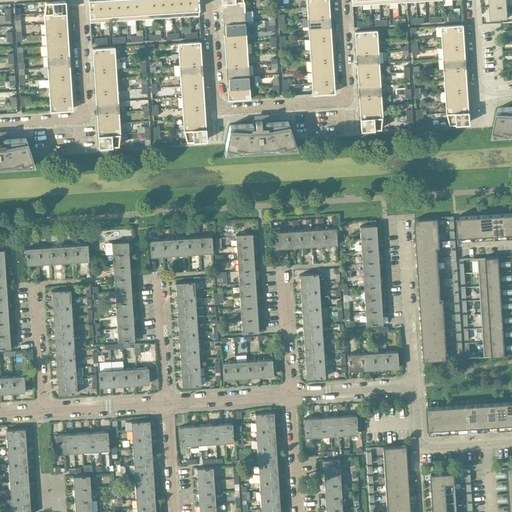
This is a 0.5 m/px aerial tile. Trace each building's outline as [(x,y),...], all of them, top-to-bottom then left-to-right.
[(64,0),(48,1),(45,2),(44,13),(65,11),(64,0)] [(99,22),(97,0),(88,0),(89,22),(99,22)] [(108,21),(106,0),(97,0),(99,22),(108,21)] [(117,21),(115,0),(106,0),(108,21),(117,21)] [(126,20),(124,0),(115,0),(117,21),(126,20)] [(135,19),(133,0),(124,0),(126,20),(135,19)] [(144,19),(142,0),(133,0),(135,19),(144,19)] [(153,18),(151,0),(142,0),(144,19),(153,18)] [(162,18),(160,0),(151,0),(153,18),(162,18)] [(171,17),(170,0),(160,0),(162,18),(171,17)] [(180,17),(179,0),(170,0),(171,17),(180,17)] [(189,16),(188,0),(179,0),(180,17),(189,16)] [(198,15),(197,0),(188,0),(189,16),(198,15)] [(243,0),(221,2),(222,12),(243,11),(243,0)] [(328,6),(306,7),(307,18),(329,16),(328,6)] [(507,6),(489,7),(490,19),(507,18),(507,6)] [(65,11),(44,13),(44,24),(66,22),(65,11)] [(243,11),(222,12),(223,23),(244,22),(243,11)] [(329,16),(307,18),(308,28),(329,27),(329,16)] [(66,22),(44,24),(45,34),(67,33),(66,22)] [(244,22),(223,23),(223,34),(245,32),(244,22)] [(461,24),(440,26),(440,37),(462,35),(461,24)] [(329,27),(308,28),(309,39),(330,38),(329,27)] [(376,30),(354,31),(355,42),(376,41),(376,30)] [(245,32),(223,34),(224,45),(246,43),(245,32)] [(67,33),(45,34),(46,45),(67,44),(67,33)] [(462,35),(440,37),(441,48),(463,46),(462,35)] [(330,38),(309,39),(309,50),(331,49),(330,38)] [(199,41),(178,43),(178,54),(200,52),(199,41)] [(376,41),(355,42),(356,53),(377,52),(376,41)] [(246,43),(224,45),(225,55),(246,54),(246,43)] [(67,44),(46,45),(46,56),(68,54),(67,44)] [(463,46),(441,48),(442,59),(463,57),(463,46)] [(114,47),(92,48),(93,59),(114,58),(114,47)] [(331,49),(309,50),(310,61),(332,59),(331,49)] [(200,52),(178,54),(179,65),(201,63),(200,52)] [(377,52),(356,53),(356,64),(378,63),(377,52)] [(68,54),(46,56),(47,67),(69,65),(68,54)] [(246,54),(225,55),(225,66),(247,65),(246,54)] [(463,57),(442,59),(443,69),(464,68),(463,57)] [(114,58),(93,59),(93,70),(115,69),(114,58)] [(332,59),(310,61),(311,72),(332,70),(332,59)] [(201,63),(179,65),(180,76),(201,74),(201,63)] [(378,63),(356,64),(357,75),(379,74),(378,63)] [(69,65),(47,67),(48,78),(69,76),(69,65)] [(247,65),(225,66),(226,77),(248,76),(247,65)] [(464,68),(443,69),(443,79),(465,78),(464,68)] [(115,69),(93,70),(94,81),(116,80),(115,69)] [(332,70),(311,72),(311,82),(333,81),(332,70)] [(201,74),(180,76),(180,86),(202,85),(201,74)] [(379,74),(357,75),(358,85),(379,83),(379,74)] [(69,76),(48,78),(49,88),(70,87),(69,76)] [(248,76),(226,77),(227,88),(248,87),(248,76)] [(465,78),(443,79),(444,90),(465,89),(465,78)] [(116,80),(94,81),(95,92),(116,91),(116,80)] [(333,81),(311,82),(312,94),(334,92),(333,81)] [(379,83),(358,85),(358,95),(380,94),(379,83)] [(202,85),(180,86),(181,97),(203,96),(202,85)] [(70,87),(49,88),(49,99),(71,98),(70,87)] [(248,87),(227,88),(227,99),(249,98),(248,87)] [(465,89),(444,90),(445,102),(466,100),(465,89)] [(116,91),(95,92),(96,103),(117,101),(116,91)] [(380,94),(358,95),(359,107),(381,106),(380,94)] [(203,96),(181,97),(182,108),(203,107),(203,96)] [(71,98),(49,99),(50,111),(72,109),(71,98)] [(466,100),(445,102),(445,113),(446,114),(467,112),(466,100)] [(117,101),(96,103),(96,114),(118,112),(117,101)] [(381,106),(359,107),(360,119),(381,118),(381,117),(381,106)] [(497,135),(511,134),(511,106),(497,108),(493,127),(493,128),(492,135),(497,135)] [(203,107),(182,108),(183,119),(204,117),(203,107)] [(118,112),(96,114),(97,124),(119,123),(118,112)] [(467,112),(446,114),(448,124),(468,123),(467,112)] [(266,118),(260,116),(260,120),(255,121),(255,129),(254,129),(254,130),(251,130),(252,124),(229,125),(224,152),(229,152),(291,148),(297,148),(288,121),(265,123),(266,118)] [(204,117),(183,119),(183,130),(184,131),(205,129),(204,117)] [(381,118),(360,119),(360,129),(380,128),(381,118)] [(119,123),(97,124),(98,136),(119,135),(119,134),(119,123)] [(205,129),(184,131),(186,141),(206,140),(205,129)] [(34,165),(26,138),(3,140),(3,134),(0,133),(0,167),(29,165),(34,165)] [(119,135),(98,136),(98,146),(111,146),(118,145),(119,135)] [(506,233),(505,222),(505,213),(493,214),(493,223),(494,234),(506,233)] [(494,234),(493,223),(493,214),(481,215),(481,224),(482,235),(494,234)] [(470,236),(469,225),(469,215),(456,216),(457,236),(470,236)] [(482,235),(481,224),(481,215),(469,215),(469,225),(470,236),(482,235)] [(438,228),(437,218),(414,219),(415,229),(438,228)] [(375,225),(359,226),(360,238),(376,237),(375,225)] [(323,228),(311,229),(312,245),(324,245),(323,228)] [(335,228),(323,228),(324,245),(336,244),(335,228)] [(439,237),(438,228),(415,229),(416,239),(439,237)] [(311,229),(298,230),(299,246),(312,245),(311,229)] [(298,230),(286,231),(287,247),(299,246),(298,230)] [(286,231),(273,232),(274,248),(287,247),(286,231)] [(251,233),(235,234),(236,246),(252,245),(251,233)] [(211,236),(199,237),(200,253),(212,252),(211,236)] [(199,237),(186,238),(187,254),(200,253),(199,237)] [(376,237),(360,238),(361,250),(377,249),(376,237)] [(439,247),(439,237),(416,239),(416,249),(439,247)] [(174,238),(162,239),(163,255),(175,255),(174,238)] [(186,238),(174,238),(175,255),(187,254),(186,238)] [(162,239),(149,240),(150,256),(163,255),(162,239)] [(127,241),(111,242),(112,254),(128,253),(127,241)] [(87,244),(75,245),(76,261),(88,260),(87,244)] [(75,245),(63,246),(64,262),(76,261),(75,245)] [(252,245),(236,246),(237,259),(253,258),(252,245)] [(50,246),(38,247),(39,263),(51,263),(50,246)] [(63,246),(50,246),(51,263),(64,262),(63,246)] [(38,247),(25,248),(26,264),(39,263),(38,247)] [(437,258),(437,248),(439,248),(439,247),(416,249),(417,259),(437,258)] [(377,249),(361,250),(362,263),(378,262),(377,249)] [(128,253),(112,254),(113,267),(129,266),(128,253)] [(499,271),(498,257),(498,256),(485,257),(477,258),(478,272),(486,272),(499,271)] [(253,258),(237,259),(237,271),(254,270),(253,258)] [(438,269),(437,258),(417,259),(418,270),(438,269)] [(378,262),(362,263),(362,275),(379,274),(378,262)] [(129,266),(113,267),(113,279),(130,278),(129,266)] [(439,280),(438,269),(418,270),(418,281),(439,280)] [(254,270),(237,271),(238,284),(254,283),(254,270)] [(500,285),(499,271),(486,272),(478,272),(479,286),(487,286),(500,285)] [(317,273),(299,274),(299,283),(318,282),(317,273)] [(379,274),(362,275),(363,288),(379,287),(379,274)] [(130,278),(113,279),(114,291),(130,290),(130,278)] [(439,290),(439,280),(418,281),(419,292),(439,290)] [(193,281),(175,282),(175,291),(194,290),(193,281)] [(318,282),(299,283),(300,292),(319,291),(318,282)] [(254,283),(238,284),(239,296),(255,295),(254,283)] [(501,299),(500,285),(487,286),(479,286),(480,300),(488,300),(501,299)] [(379,287),(363,288),(364,300),(380,299),(379,287)] [(69,289),(51,290),(51,299),(70,298),(69,289)] [(130,290),(114,291),(115,304),(131,303),(130,290)] [(194,290),(175,291),(176,300),(195,299),(194,290)] [(440,300),(439,290),(419,292),(420,303),(443,301),(443,300),(440,300)] [(319,291),(300,292),(301,301),(319,300),(319,291)] [(255,295),(239,296),(240,308),(256,307),(255,295)] [(70,298),(51,299),(52,307),(71,306),(70,298)] [(195,299),(176,300),(177,308),(195,307),(195,299)] [(380,299),(364,300),(365,312),(381,311),(380,299)] [(502,313),(501,299),(488,300),(480,300),(481,314),(488,314),(502,313)] [(319,300),(301,301),(301,309),(320,308),(319,300)] [(443,311),(443,301),(420,303),(420,312),(443,311)] [(131,303),(115,304),(116,316),(132,315),(131,303)] [(71,306),(52,307),(53,317),(71,316),(71,306)] [(195,307),(177,308),(177,317),(196,316),(195,307)] [(256,307),(240,308),(241,320),(257,319),(256,307)] [(320,308),(301,309),(302,318),(320,317),(320,308)] [(7,311),(0,311),(0,323),(8,323),(7,311)] [(381,311),(365,312),(366,325),(382,324),(381,311)] [(444,320),(443,311),(420,312),(421,322),(444,320)] [(503,327),(502,313),(488,314),(481,314),(482,328),(489,328),(503,327)] [(132,315),(116,316),(117,328),(133,327),(132,315)] [(71,316),(53,317),(53,326),(72,324),(71,316)] [(196,316),(177,317),(178,325),(196,324),(196,316)] [(320,317),(302,318),(302,326),(321,325),(320,317)] [(257,319),(241,320),(241,333),(258,332),(257,319)] [(445,330),(444,320),(421,322),(422,331),(445,330)] [(8,323),(0,323),(0,335),(9,335),(8,323)] [(72,324),(53,326),(54,334),(72,332),(72,324)] [(196,324),(178,325),(178,334),(197,333),(196,324)] [(321,325),(302,326),(303,335),(321,334),(321,325)] [(133,327),(117,328),(117,341),(134,340),(133,327)] [(504,341),(503,327),(489,328),(482,328),(483,342),(490,342),(504,341)] [(445,339),(445,330),(422,331),(422,341),(445,339)] [(72,332),(54,334),(54,342),(73,341),(72,332)] [(197,333),(178,334),(179,344),(197,342),(197,333)] [(321,334),(303,335),(303,343),(322,342),(321,334)] [(9,335),(0,335),(0,348),(10,348),(9,335)] [(446,349),(445,339),(422,341),(423,350),(446,349)] [(73,341),(54,342),(55,350),(73,349),(73,341)] [(505,355),(504,341),(490,342),(483,342),(484,357),(491,356),(505,355)] [(197,342),(179,344),(179,352),(198,351),(197,342)] [(322,342),(303,343),(304,352),(323,351),(322,342)] [(73,349),(55,350),(55,359),(74,358),(73,349)] [(447,359),(446,349),(423,350),(423,361),(447,359)] [(198,351),(179,352),(180,360),(198,359),(198,351)] [(323,351),(304,352),(304,361),(323,359),(323,351)] [(396,351),(383,352),(384,368),(398,367),(396,351)] [(372,352),(359,353),(360,369),(373,369),(372,352)] [(383,352),(372,352),(373,369),(384,368),(383,352)] [(359,353),(347,354),(348,370),(360,369),(359,353)] [(74,358),(55,359),(56,368),(75,367),(74,358)] [(198,359),(180,360),(180,368),(199,367),(198,359)] [(271,359),(259,360),(260,376),(272,375),(271,359)] [(323,359),(304,361),(305,369),(324,368),(323,359)] [(259,360),(247,361),(248,377),(260,376),(259,360)] [(234,361),(222,362),(223,378),(235,378),(234,361)] [(247,361),(234,361),(235,378),(248,377),(247,361)] [(75,367),(56,368),(57,377),(75,376),(75,367)] [(147,367),(135,368),(136,384),(149,383),(147,367)] [(199,367),(180,368),(181,378),(200,377),(199,367)] [(135,368),(123,369),(124,385),(136,384),(135,368)] [(324,368),(305,369),(306,378),(324,377),(324,368)] [(111,369),(98,370),(99,386),(112,386),(111,369)] [(123,369),(111,369),(112,386),(124,385),(123,369)] [(23,375),(11,376),(12,392),(24,391),(24,386),(23,375)] [(11,376),(0,376),(0,392),(12,392),(11,376)] [(75,376),(57,377),(57,385),(76,384),(75,376)] [(200,377),(181,378),(182,386),(200,385),(200,377)] [(76,384),(57,385),(58,394),(76,393),(76,384)] [(506,421),(505,403),(495,404),(496,421),(497,431),(507,430),(506,421)] [(496,421),(495,404),(486,405),(487,422),(487,432),(497,431),(496,421)] [(477,423),(476,405),(466,406),(468,423),(468,433),(478,432),(477,423)] [(487,422),(486,405),(476,405),(477,423),(478,432),(487,432),(487,422)] [(468,423),(466,406),(457,407),(458,424),(459,434),(468,433),(468,423)] [(448,424),(447,407),(438,408),(439,425),(439,435),(449,434),(448,424)] [(458,424),(457,407),(447,407),(448,424),(449,434),(459,434),(458,424)] [(439,425),(438,408),(427,408),(428,426),(428,435),(439,435),(439,425)] [(254,413),(255,422),(273,421),(273,412),(254,413)] [(346,415),(338,416),(339,435),(347,434),(346,415)] [(355,415),(346,415),(347,434),(357,433),(355,415)] [(338,416),(329,417),(330,435),(339,435),(338,416)] [(320,417),(312,418),(313,436),(322,436),(320,417)] [(329,417),(320,417),(322,436),(330,435),(329,417)] [(305,437),(313,436),(312,418),(303,418),(305,437)] [(130,421),(131,430),(149,429),(149,420),(130,421)] [(273,421),(255,422),(255,431),(274,430),(273,421)] [(223,423),(214,424),(215,443),(224,442),(223,423)] [(231,423),(223,423),(224,442),(233,441),(231,423)] [(214,424),(205,425),(206,443),(215,443),(214,424)] [(197,425),(189,426),(190,444),(198,444),(197,425)] [(205,425),(197,425),(198,444),(206,443),(205,425)] [(180,445),(190,444),(189,426),(179,426),(180,445)] [(6,429),(6,438),(25,437),(24,428),(6,429)] [(149,429),(131,430),(132,438),(150,437),(149,429)] [(274,430),(255,431),(256,440),(275,439),(274,430)] [(98,431),(90,432),(91,451),(100,450),(98,431)] [(107,431),(98,431),(100,450),(108,450),(107,431)] [(90,432),(81,433),(82,451),(91,451),(90,432)] [(72,433),(64,434),(65,452),(73,452),(72,433)] [(81,433),(72,433),(73,452),(82,451),(81,433)] [(56,453),(65,452),(64,434),(55,434),(56,453)] [(25,437),(6,438),(7,447),(25,445),(25,437)] [(150,437),(132,438),(132,447),(151,446),(150,437)] [(275,439),(256,440),(257,448),(275,447),(275,439)] [(25,445),(7,447),(7,455),(26,453),(25,445)] [(406,455),(405,449),(405,445),(382,446),(382,457),(406,455)] [(151,446),(132,447),(133,456),(151,455),(151,446)] [(311,455),(311,451),(306,451),(306,446),(301,446),(301,456),(307,456),(307,455),(311,455)] [(275,447),(257,448),(257,457),(276,456),(275,447)] [(26,453),(7,455),(8,464),(26,462),(26,453)] [(151,455),(133,456),(133,464),(152,463),(151,455)] [(406,465),(406,459),(406,455),(382,457),(383,466),(406,465)] [(276,456),(257,457),(258,465),(276,463),(276,456)] [(322,460),(323,473),(339,472),(338,459),(322,460)] [(26,462),(8,464),(8,472),(27,471),(26,462)] [(152,463),(133,464),(134,474),(152,472),(152,463)] [(276,463),(258,465),(258,474),(277,472),(276,463)] [(407,474),(407,469),(406,465),(383,466),(384,476),(407,474)] [(196,468),(197,481),(213,480),(212,467),(196,468)] [(27,471),(8,472),(9,481),(28,479),(27,471)] [(455,481),(454,471),(431,472),(431,482),(455,481)] [(152,472),(134,474),(134,482),(153,481),(152,472)] [(277,472),(258,474),(259,482),(277,481),(277,472)] [(339,472),(323,473),(324,485),(340,484),(339,472)] [(408,484),(407,478),(407,474),(384,476),(384,486),(408,484)] [(72,476),(73,489),(89,488),(89,475),(72,476)] [(28,479),(9,481),(10,489),(28,488),(28,479)] [(213,480),(197,481),(198,493),(214,492),(213,480)] [(153,481),(134,482),(135,490),(153,489),(153,481)] [(277,481),(259,482),(259,491),(278,489),(277,481)] [(455,491),(455,481),(431,482),(432,492),(455,491)] [(340,484),(324,485),(324,497),(341,496),(340,484)] [(408,494),(408,488),(408,484),(384,486),(385,495),(408,494)] [(28,488),(10,489),(10,498),(29,497),(28,488)] [(89,488),(73,489),(74,501),(90,500),(89,488)] [(153,489),(135,490),(135,499),(154,498),(153,489)] [(278,489),(259,491),(260,499),(278,498),(278,489)] [(456,500),(455,491),(432,492),(433,502),(456,500)] [(214,492),(198,493),(198,504),(215,503),(214,492)] [(409,503),(408,497),(408,494),(385,495),(386,505),(409,503)] [(341,496),(324,497),(325,509),(341,507),(341,496)] [(29,497),(10,498),(11,507),(29,505),(29,497)] [(154,498),(135,499),(136,508),(155,507),(154,498)] [(278,498),(260,499),(260,508),(279,507),(278,498)] [(90,500),(74,501),(74,511),(89,511),(91,511),(90,500)] [(456,510),(456,500),(433,502),(433,511),(456,510)] [(215,511),(215,503),(198,504),(198,511),(215,511)] [(409,511),(409,507),(409,503),(386,505),(386,511),(409,511)]
